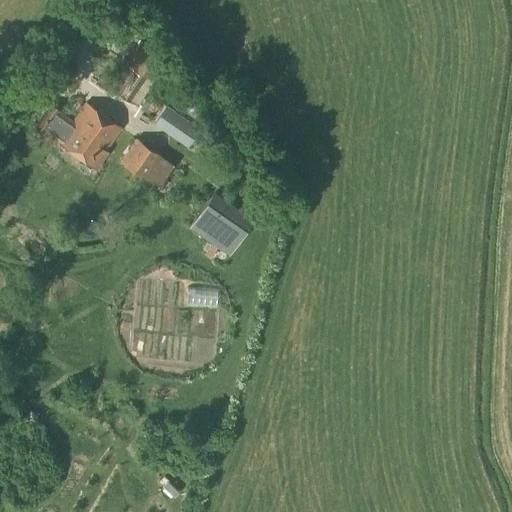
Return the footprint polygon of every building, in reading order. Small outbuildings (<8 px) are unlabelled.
[(138,106),(169,60),(141,40),(109,87),(138,106)] [(45,132),(59,142),(96,169),(108,152),(105,150),(121,128),(86,103),(73,122),(59,112),(60,111),(50,104),(32,129),(42,136),(45,132)] [(187,147),(199,128),(164,104),(152,122),(187,147)] [(136,139),(120,161),(145,179),(159,188),(174,165),(160,156),(160,155),(136,139)] [(228,253),(252,219),(212,191),(188,225),(228,253)] [(210,258),(217,247),(212,243),(204,254),(210,258)]
